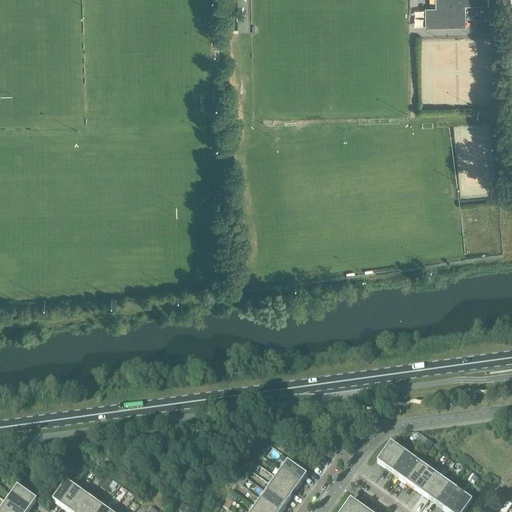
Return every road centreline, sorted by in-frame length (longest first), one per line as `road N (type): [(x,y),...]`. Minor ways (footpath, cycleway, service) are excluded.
road 1 (primary): [(0,428),(511,357)]
road 2 (track): [(0,329),(227,300)]
road 3 (tertiary): [(511,409),(397,425),(375,436),(354,464)]
